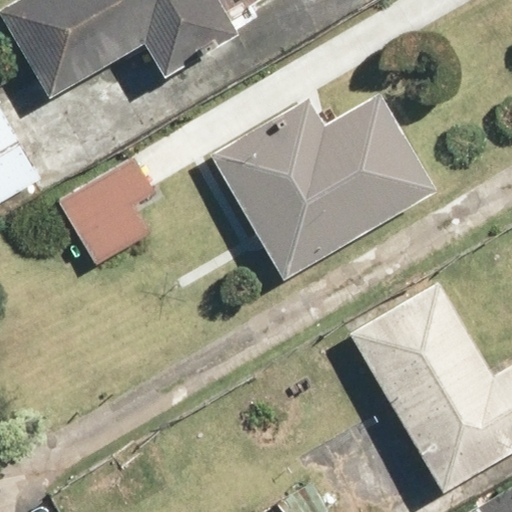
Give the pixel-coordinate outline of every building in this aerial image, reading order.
[(17,0),(0,10),(0,32),(39,100),(132,45),(151,77),(223,34),(203,0),(17,0)] [(426,196),(372,97),(317,126),(303,100),(200,156),(268,281),(426,196)] [(0,126),(0,201),(34,180),(0,126)] [(128,209),(149,196),(126,158),(51,202),(90,269),(145,238),(128,209)] [(511,361),(485,376),(435,286),(344,335),(429,491),(511,446),(511,361)] [(326,511),(308,481),(255,511),(326,511)] [(511,511),(511,487),(481,506),(470,511),(511,511)]
